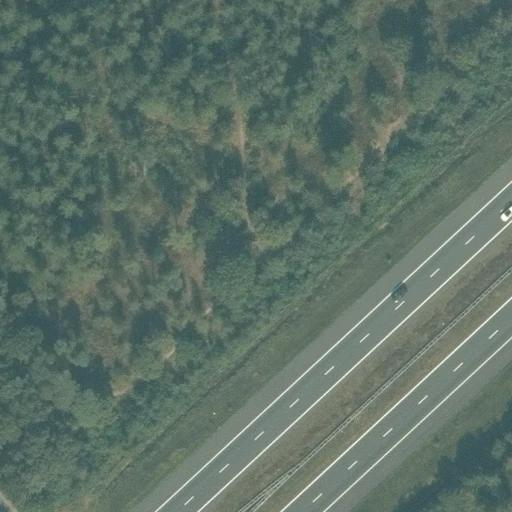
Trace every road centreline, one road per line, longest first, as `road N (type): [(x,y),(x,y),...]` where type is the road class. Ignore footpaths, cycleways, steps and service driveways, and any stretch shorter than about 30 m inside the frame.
road 1 (motorway): [(511,201),(176,511)]
road 2 (motorway): [(304,511),(511,319)]
road 3 (track): [(221,0),(256,265)]
